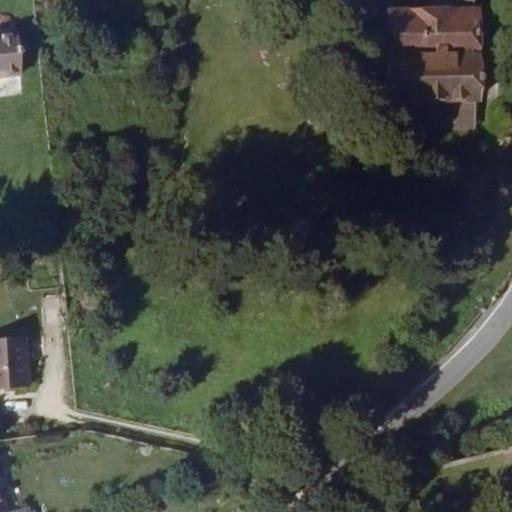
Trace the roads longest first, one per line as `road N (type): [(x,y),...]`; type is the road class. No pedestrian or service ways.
road 1 (unknown): [(320,491),(131,426),(65,385),(37,379),(25,365),(18,227)]
road 2 (residential): [(511,308),(298,511)]
